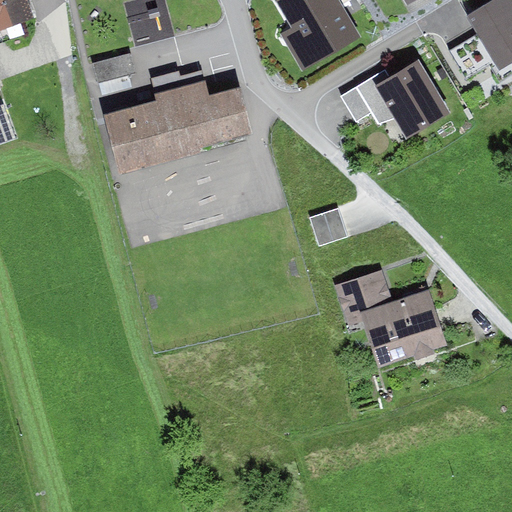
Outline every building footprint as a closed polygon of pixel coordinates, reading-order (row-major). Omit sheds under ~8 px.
[(25,0),(0,0),(0,40),(10,37),(14,49),(32,42),(26,24),(33,22),(25,0)] [(289,0),(279,6),(293,30),(281,37),(303,74),(359,42),(340,7),(335,0),(289,0)] [(403,0),(408,8),(422,0),(403,0)] [(511,4),(509,0),(503,0),(467,23),(476,37),(493,66),(500,76),(511,68),(511,4)] [(168,34),(181,31),(175,6),(161,9),(168,34)] [(493,66),(476,37),(449,52),(466,81),(493,66)] [(131,54),(92,65),(98,85),(136,74),(131,54)] [(450,120),(419,65),(391,81),(386,72),(356,90),(372,116),(378,128),(394,120),(408,144),(450,120)] [(150,82),(155,100),(205,87),(201,74),(181,79),(180,74),(150,82)] [(158,110),(105,124),(120,181),(199,160),(198,156),(254,142),(241,95),(209,103),(205,87),(155,100),(158,110)] [(372,116),(356,90),(341,99),(357,125),(372,116)] [(12,128),(0,132),(0,150),(18,144),(12,128)] [(338,211),(311,220),(319,247),(346,239),(338,211)] [(360,308),(392,297),(381,267),(335,282),(349,323),(363,319),(360,308)] [(392,297),(360,308),(363,319),(378,363),(413,352),(415,358),(435,351),(434,346),(447,342),(428,285),(392,297)]
